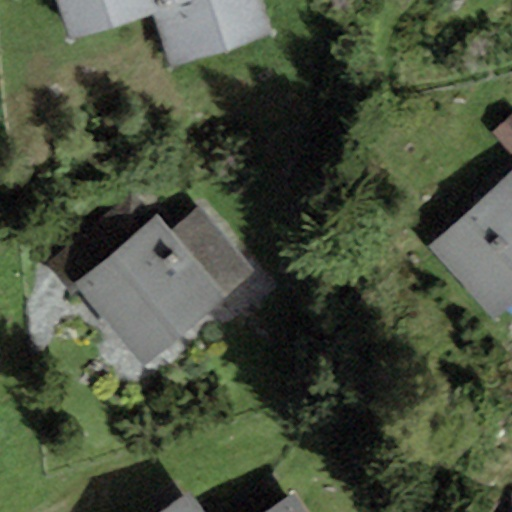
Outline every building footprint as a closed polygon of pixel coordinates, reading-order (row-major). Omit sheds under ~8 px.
[(170,0),(56,0),(71,44),(153,16),(174,9),(170,0)] [(153,16),(170,68),(272,34),(260,0),(170,0),(174,9),(153,16)] [(511,113),(492,134),(511,153),(511,113)] [(511,173),(428,251),(494,321),(511,304),(511,173)] [(144,367),(257,273),(202,208),(171,233),(157,216),(74,284),(144,367)] [(200,511),(188,494),(163,511),(200,511)] [(305,511),(293,494),(266,511),(305,511)]
